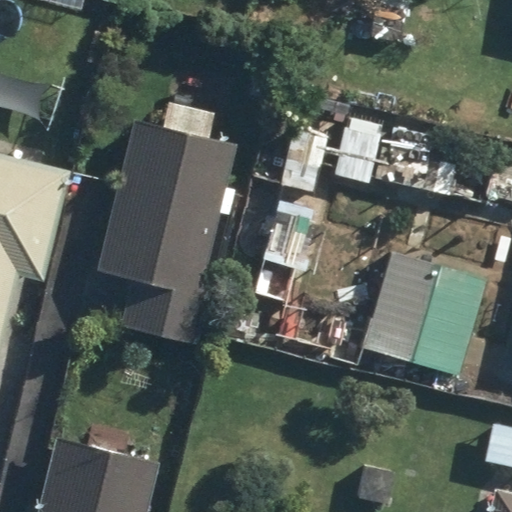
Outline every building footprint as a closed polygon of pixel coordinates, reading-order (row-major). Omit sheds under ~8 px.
[(113,198),(96,266),(136,276),(124,324),(188,340),(237,144),(133,119),(113,198)] [(0,148),(0,254),(36,261),(55,158),(0,148)] [(371,357),(450,370),(468,258),(389,246),(371,357)] [(35,507),(33,511),(145,511),(159,461),(53,435),(35,507)] [(511,511),(511,492),(496,489),(491,511),(511,511)]
